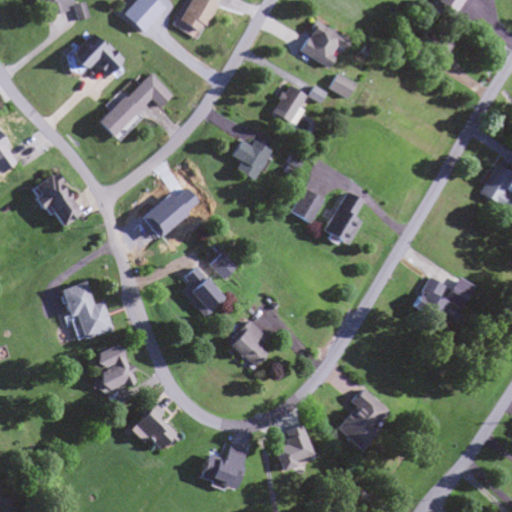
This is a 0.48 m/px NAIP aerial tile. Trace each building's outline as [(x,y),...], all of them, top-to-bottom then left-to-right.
[(65,0),(32,0),(37,19),(69,11),(72,23),(83,20),(79,5),(67,8),(65,0)] [(120,11),(130,0),(156,0),(162,5),(141,29),(120,11)] [(179,17),(188,0),(217,0),(201,29),(179,17)] [(439,0),(463,0),(456,11),(439,0)] [(322,70),(332,53),(335,55),(343,43),(310,22),(292,51),(322,70)] [(336,72),(352,83),(343,96),(327,85),(336,72)] [(149,103),(154,110),(168,99),(149,75),(90,121),(104,139),(149,103)] [(323,91),(318,99),(306,92),(312,84),(323,91)] [(300,98),(282,87),(265,114),(283,125),(300,98)] [(244,149),(234,143),(225,157),(234,164),(229,172),(246,183),(266,153),(248,142),(244,149)] [(0,170),(10,164),(0,148),(0,170)] [(472,196),(506,217),(511,207),(511,199),(498,192),(507,177),(489,167),(472,196)] [(53,229),(75,216),(50,174),(28,187),(53,229)] [(289,210),(303,187),(321,199),(307,221),(289,210)] [(338,246),(352,223),(346,219),(354,204),(338,194),(315,232),(338,246)] [(223,277),(209,263),(222,250),(236,265),(223,277)] [(183,287),(177,292),(196,318),(217,303),(191,268),(177,279),(183,287)] [(437,288),(421,279),(403,310),(440,331),(451,311),(431,299),(437,288)] [(98,303),(86,306),(80,284),(56,291),(70,342),(106,332),(98,303)] [(219,345),(243,369),(258,354),(250,347),(258,339),(242,322),(219,345)] [(127,386),(117,347),(87,355),(97,394),(127,386)] [(371,432),(365,427),(379,414),(354,390),(341,403),(348,409),(328,430),(351,453),(371,432)] [(158,414),(147,403),(125,425),(154,453),(171,437),(152,419),(158,414)] [(223,491),(238,455),(221,448),(215,462),(201,456),(191,478),(223,491)]
